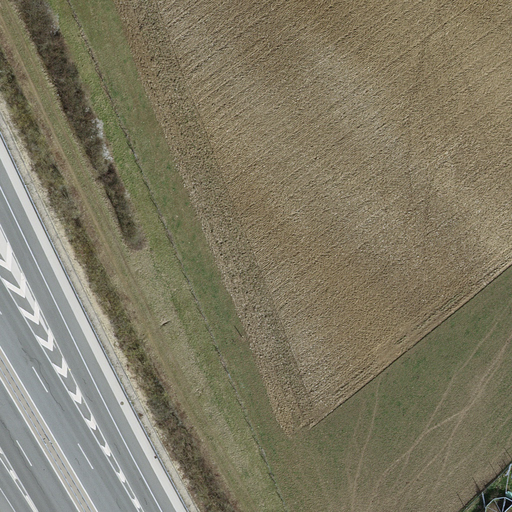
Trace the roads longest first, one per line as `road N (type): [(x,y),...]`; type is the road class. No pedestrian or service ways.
road 1 (motorway): [(157,511),(0,201)]
road 2 (motorway): [(121,511),(0,307)]
road 3 (motorway): [(0,408),(61,511)]
